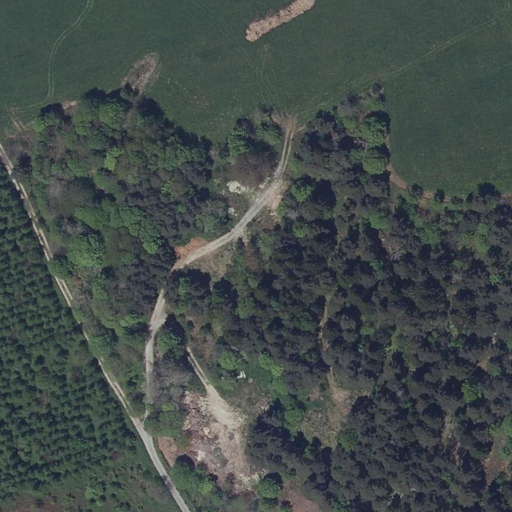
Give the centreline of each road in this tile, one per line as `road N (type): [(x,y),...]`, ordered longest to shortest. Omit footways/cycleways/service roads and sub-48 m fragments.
road 1 (unclassified): [(0,148),(112,368)]
road 2 (unclassified): [(188,511),(112,368)]
